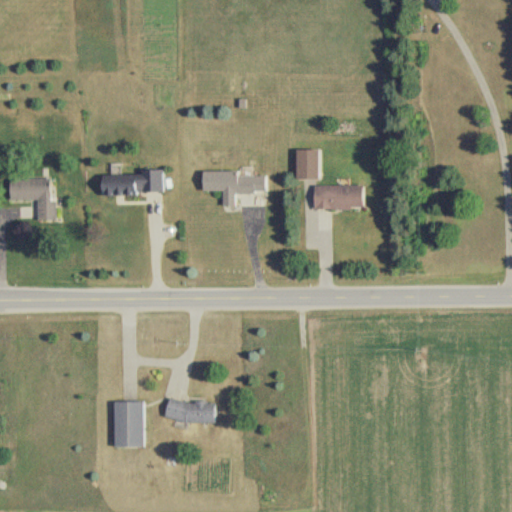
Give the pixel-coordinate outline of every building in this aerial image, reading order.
[(320,179),(320,152),(296,152),(296,179),(320,179)] [(101,195),(164,194),(163,173),(101,173),(101,195)] [(202,192),(223,192),(223,207),(236,207),(235,195),(266,195),(266,174),(202,174),(202,192)] [(56,202),(50,202),(50,180),(10,180),(10,202),(37,202),(38,221),(57,221),(56,202)] [(314,210),(363,210),(363,187),(314,187),(314,210)] [(144,402),(114,402),(114,448),(144,448),(144,402)] [(215,424),(215,403),(166,402),(166,423),(215,424)]
